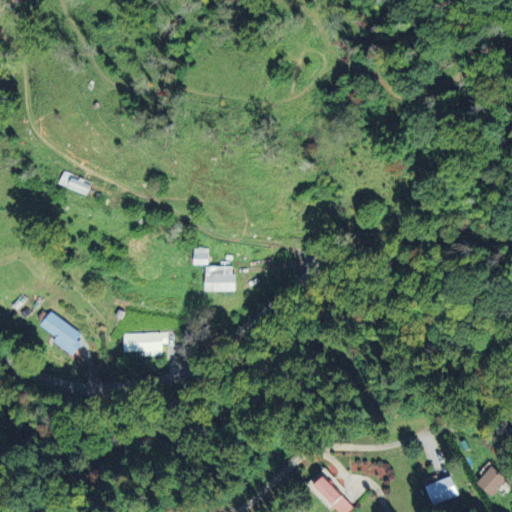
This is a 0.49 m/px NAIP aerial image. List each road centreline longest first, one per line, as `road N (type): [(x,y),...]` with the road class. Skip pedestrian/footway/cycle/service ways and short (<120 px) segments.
road 1 (residential): [(387,257),(325,267),(201,362),(167,377),(85,389),(44,379),(0,348)]
road 2 (residential): [(227,511),(315,447),(387,444),(464,425),(511,452)]
road 3 (residential): [(387,257),(427,219),(511,270)]
